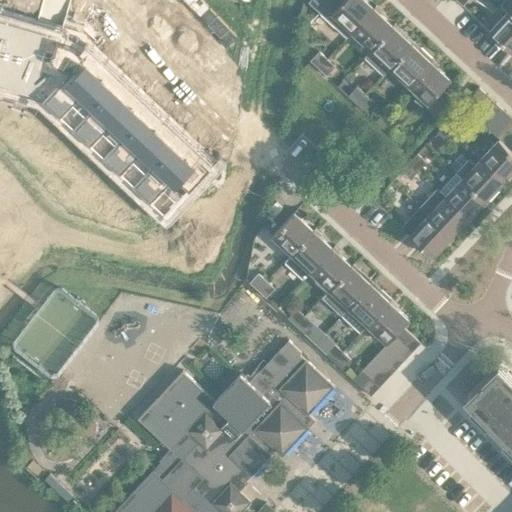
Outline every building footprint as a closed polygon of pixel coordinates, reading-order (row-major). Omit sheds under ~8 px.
[(309,0),(308,1),(311,4),(346,37),(374,7),(366,0),(309,0)] [(501,5),(507,11),(511,15),(511,0),(503,0),(501,3),(501,5)] [(352,31),(371,48),(395,23),(395,22),(392,25),(374,7),(346,37),(347,37),(352,31)] [(511,15),(507,11),(489,30),(511,51),(511,15)] [(0,81),(44,94),(166,210),(211,163),(89,47),(85,50),(75,41),(60,36),(61,32),(0,14),(0,81)] [(395,23),(371,48),(364,56),(383,74),(390,66),(414,40),(413,41),(403,32),(402,33),(393,25),(395,23)] [(390,66),(409,84),(431,60),(433,58),(421,47),(419,49),(412,43),(414,41),(414,40),(390,66)] [(318,67),(327,58),(319,50),(310,60),(318,67)] [(335,66),(327,58),(318,67),(326,75),(335,66)] [(442,88),(450,79),(431,60),(409,84),(428,101),(425,105),(440,119),(456,101),(442,88)] [(348,95),(356,103),(365,93),(356,86),(348,95)] [(471,112),(488,94),(479,86),(462,104),(471,112)] [(365,93),(356,103),(364,110),(373,101),(365,93)] [(496,103),(488,94),(471,112),(480,120),(496,103)] [(480,120),(489,128),(505,111),(496,103),(480,120)] [(384,111),(375,120),(383,128),(392,119),(384,111)] [(511,117),(505,111),(489,128),(498,136),(511,120),(511,117)] [(452,115),(444,123),(453,132),(461,124),(452,115)] [(511,120),(498,136),(499,138),(506,145),(511,138),(511,120)] [(453,132),(444,123),(436,131),(446,140),(453,132)] [(499,138),(481,157),(504,179),(511,170),(511,150),(506,145),(499,138)] [(417,152),(409,161),(418,170),(426,161),(417,152)] [(486,198),(504,179),(481,157),(474,164),(469,158),(457,171),(463,176),(486,198)] [(411,178),(418,170),(409,161),(401,169),(411,178)] [(439,190),(445,195),(468,217),(486,198),(463,176),(462,177),(456,172),(439,190)] [(419,206),(427,214),(451,236),(468,217),(445,195),(439,190),(437,187),(419,206)] [(390,200),(381,191),(373,199),(382,208),(390,200)] [(433,255),(451,236),(427,214),(419,206),(401,226),(433,255)] [(292,252),(313,229),(294,211),(272,234),(292,252)] [(332,247),(313,229),(292,252),(311,270),(332,247)] [(330,288),(351,265),(332,247),(311,270),(330,288)] [(370,283),(351,265),(330,288),(349,306),(370,283)] [(257,289),(266,280),(258,272),(249,281),(257,289)] [(274,287),(266,280),(257,289),(266,296),(274,287)] [(373,280),(370,283),(349,306),(341,314),(361,331),(363,329),(368,324),(389,300),(392,298),(381,288),(379,291),(371,283),(373,281),(373,280)] [(409,319),(389,300),(368,324),(363,329),(372,337),(377,332),(387,342),(394,334),(403,325),(409,319)] [(287,317),(295,324),(304,315),(296,308),(287,317)] [(304,332),(312,323),(304,315),(295,324),(304,332)] [(403,325),(394,334),(412,351),(420,342),(403,325)] [(310,337),(314,342),(321,335),(316,330),(310,337)] [(394,334),(387,342),(386,343),(404,359),(412,351),(394,334)] [(239,490),(248,480),(246,479),(275,448),(282,454),(315,419),(308,413),(334,385),(299,353),(301,351),(288,339),(287,341),(286,341),(249,380),(241,372),(215,400),(182,369),(138,417),(170,447),(159,459),(160,461),(112,511),(239,511),(251,500),(239,490)] [(325,352),(334,360),(342,351),(334,343),(325,352)] [(386,343),(378,352),(395,368),(404,359),(386,343)] [(342,368),(350,359),(342,351),(334,360),(342,368)] [(395,368),(378,352),(370,360),(387,377),(395,368)] [(370,360),(361,369),(379,386),(387,377),(370,360)] [(511,511),(511,382),(504,375),(508,366),(501,362),(500,363),(499,362),(465,395),(511,443),(511,511)] [(370,395),(379,386),(361,369),(353,378),(370,395)]
